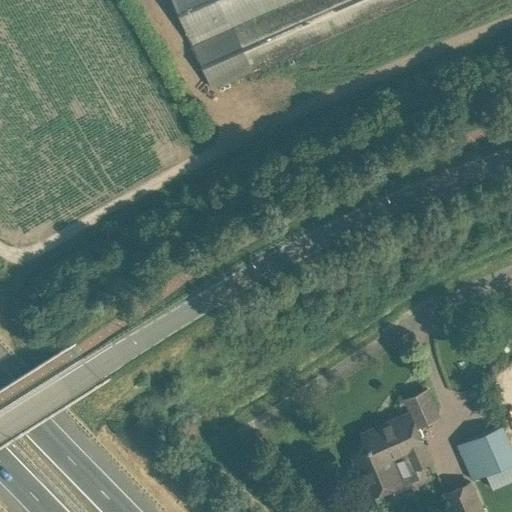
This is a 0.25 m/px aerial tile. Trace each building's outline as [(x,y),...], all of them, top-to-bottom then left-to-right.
[(177,0),(217,84),(407,0),(177,0)] [(353,454),(370,493),(402,479),(391,456),(407,449),(414,467),(431,459),(410,411),(362,432),(369,447),(353,454)] [(511,445),(502,423),(458,442),(473,476),(511,459),(511,445)] [(511,461),(511,460),(485,472),(492,487),(511,478),(511,461)] [(442,491),(449,511),(485,511),(472,479),(442,491)]
